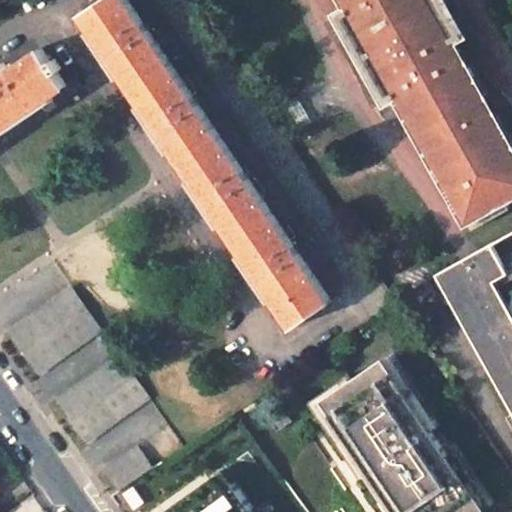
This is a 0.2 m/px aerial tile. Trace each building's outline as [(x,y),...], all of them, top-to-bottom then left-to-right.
[(127,0),(101,0),(83,13),(138,93),(294,325),(331,301),(127,0)] [(159,0),(373,316),(395,301),(191,0),(159,0)] [(511,149),(428,0),(346,0),(351,9),(340,14),(387,99),(398,93),(468,219),(511,194),(511,149)] [(42,48),(0,75),(0,129),(66,85),(57,72),(62,69),(55,58),(50,61),(42,48)] [(511,231),(438,273),(511,406),(511,231)] [(73,287),(9,331),(40,373),(102,329),(73,287)] [(120,355),(58,400),(87,442),(150,397),(120,355)] [(385,356),(326,396),(403,511),(481,511),(487,508),(385,356)] [(138,446),(105,469),(121,490),(133,482),(154,467),(138,446)] [(136,483),(127,490),(138,506),(148,499),(136,483)] [(253,511),(246,502),(232,511),(253,511)]
